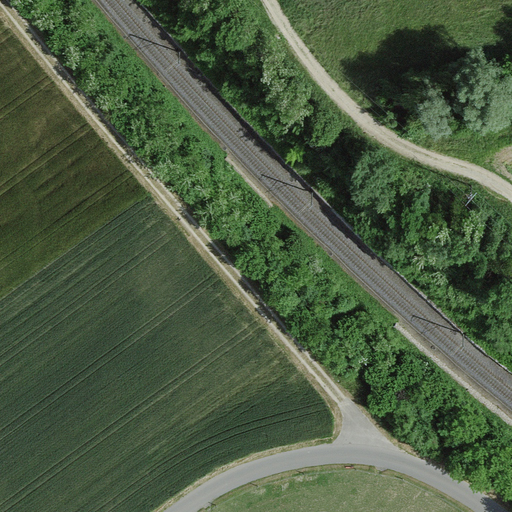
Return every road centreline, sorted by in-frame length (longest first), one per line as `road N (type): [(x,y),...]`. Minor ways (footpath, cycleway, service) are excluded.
road 1 (track): [(0,3),(339,397),(364,457)]
road 2 (unclassified): [(489,511),(441,482),(364,457),(267,466),(177,511)]
road 3 (track): [(266,0),(303,68),(371,131),(489,184),(511,209)]
